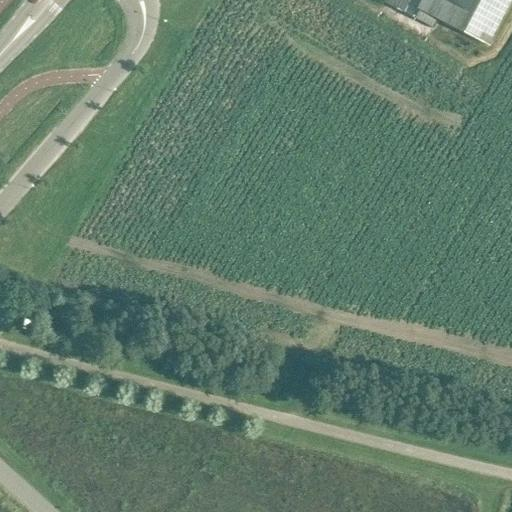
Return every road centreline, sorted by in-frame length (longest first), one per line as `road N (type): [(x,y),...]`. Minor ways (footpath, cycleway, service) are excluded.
road 1 (unclassified): [(511,472),(0,344)]
road 2 (unclassified): [(144,17),(134,50),(0,207)]
